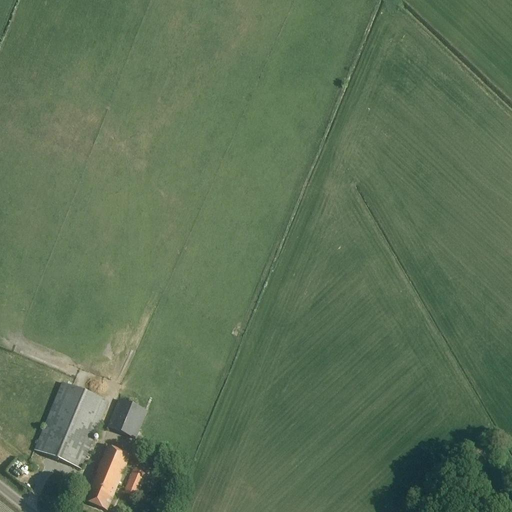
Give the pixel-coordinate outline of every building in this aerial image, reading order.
[(20,370),(11,402),(22,406),(32,373),(20,370)] [(41,418),(52,380),(40,376),(29,414),(41,418)] [(110,403),(63,384),(36,451),(83,470),(110,403)] [(148,412),(119,401),(109,429),(138,440),(148,412)] [(0,463),(2,465),(12,451),(0,443),(0,463)] [(108,446),(88,493),(84,502),(107,511),(130,456),(108,446)] [(24,480),(33,471),(24,462),(21,465),(13,457),(5,465),(7,468),(10,465),(24,480)] [(147,475),(135,470),(125,495),(137,499),(147,475)]
